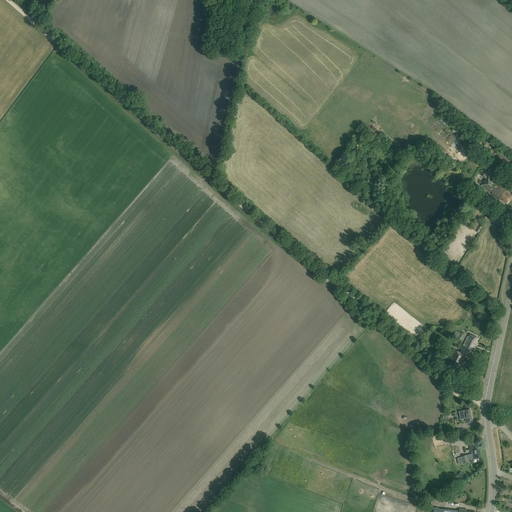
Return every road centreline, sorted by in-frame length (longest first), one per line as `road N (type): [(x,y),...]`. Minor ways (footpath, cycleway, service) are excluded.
road 1 (track): [(8,0),(317,272),(444,368),(511,436)]
road 2 (secondary): [(490,511),(490,398),(511,296)]
